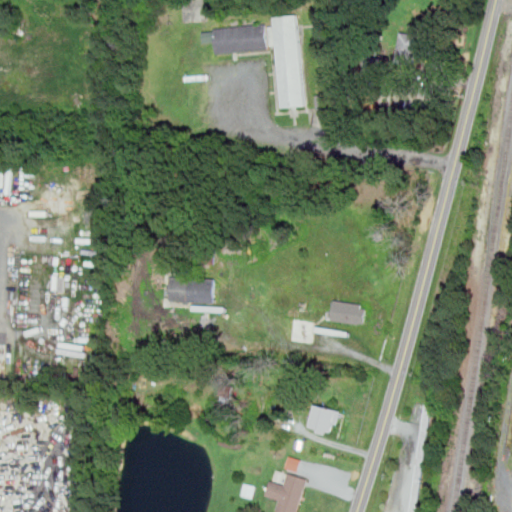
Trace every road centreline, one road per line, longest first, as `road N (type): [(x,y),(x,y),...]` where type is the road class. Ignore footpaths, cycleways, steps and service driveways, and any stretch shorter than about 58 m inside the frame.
road 1 (residential): [(358,511),(495,0)]
road 2 (track): [(511,0),(501,460),(511,499)]
